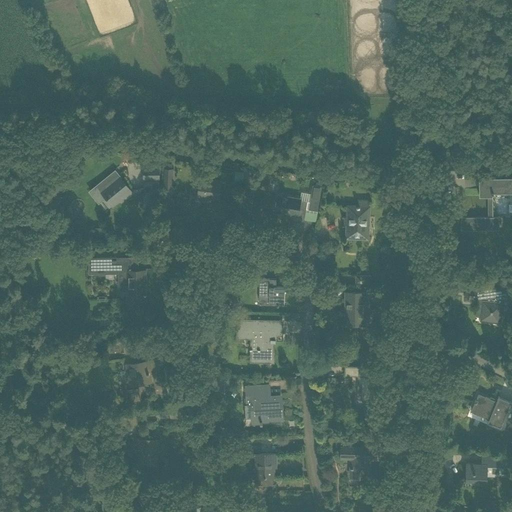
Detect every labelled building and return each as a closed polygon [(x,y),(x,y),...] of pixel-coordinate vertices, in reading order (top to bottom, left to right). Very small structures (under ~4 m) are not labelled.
[(160,180),(160,167),(143,166),(143,180),(160,180)] [(124,199),(134,191),(119,173),(99,189),(105,196),(103,198),(110,206),(112,205),(123,197),(124,199)] [(511,178),(489,179),(479,179),(480,197),(488,196),(488,217),(461,217),(461,230),(498,230),(498,217),(493,217),(492,197),(504,197),(504,194),(511,193),(511,178)] [(219,199),(220,189),(221,182),(201,179),(199,190),(191,189),(190,200),(198,201),(199,199),(211,200),(211,198),(219,199)] [(313,185),(308,208),(318,210),(322,187),(318,186),(313,185)] [(304,220),(306,210),(307,202),(300,200),(278,196),(276,212),(294,216),(294,218),(304,220)] [(368,200),(358,200),(357,206),(347,206),(346,239),(368,239),(369,207),(368,207),(368,200)] [(255,254),(247,253),(246,273),(254,273),(255,254)] [(142,285),(143,271),(133,270),(129,270),(128,257),(128,258),(117,258),(117,257),(91,258),(91,271),(120,270),(120,285),(126,285),(126,303),(134,303),(134,304),(139,304),(139,303),(146,303),(145,295),(147,295),(147,293),(146,293),(146,285),(142,285)] [(388,275),(387,286),(399,287),(399,276),(388,275)] [(259,301),(268,301),(268,304),(277,304),(277,306),(282,306),(282,304),(284,304),(285,286),(276,286),(276,279),(259,279),(259,296),(259,301)] [(499,328),(501,315),(508,316),(511,291),(476,287),(466,285),(465,295),(478,296),(475,316),(500,319),(499,328)] [(365,325),(366,315),(366,304),(368,304),(369,293),(345,293),(345,310),(347,310),(347,323),(344,323),(344,325),(365,325)] [(251,361),(257,361),(267,361),(267,357),(273,357),(273,342),(275,343),(276,334),(282,335),(282,322),(238,320),(238,337),(255,338),(255,349),(252,349),(251,361)] [(143,342),(124,345),(126,353),(145,351),(143,342)] [(129,385),(141,384),(151,382),(149,370),(151,370),(150,361),(126,364),(129,385)] [(361,383),(361,390),(361,400),(372,401),(373,391),(374,391),(374,389),(373,389),(373,376),(371,376),(371,366),(344,365),(344,375),(359,376),(359,383),(361,383)] [(204,377),(204,385),(209,385),(209,392),(223,392),(223,385),(223,378),(204,377)] [(262,421),(273,421),(283,420),(282,410),(280,410),(279,404),(280,404),(280,395),(264,396),(264,385),(246,386),(247,398),(244,398),(244,405),(252,404),(252,418),(262,418),(262,421)] [(507,411),(511,402),(498,397),(497,401),(478,394),(472,409),(489,416),(487,422),(500,428),(507,411)] [(138,463),(147,464),(157,465),(157,463),(156,463),(156,454),(153,454),(155,440),(133,438),(132,449),(138,450),(138,463)] [(374,446),(374,439),(363,439),(363,447),(341,447),(341,457),(354,458),(354,467),(351,467),(350,478),(361,479),(361,477),(369,477),(369,461),(393,461),(393,446),(374,446)] [(250,446),(236,446),(236,454),(250,454),(250,446)] [(257,477),(257,485),(273,485),(273,477),(273,463),(276,463),(276,454),(253,454),(253,458),(256,458),(256,477),(257,477)] [(511,469),(511,456),(497,456),(497,464),(476,464),(466,463),(465,483),(475,484),(485,484),(485,469),(497,469),(511,469)] [(121,511),(123,506),(110,502),(110,503),(106,502),(104,507),(108,508),(120,511),(121,511)]
